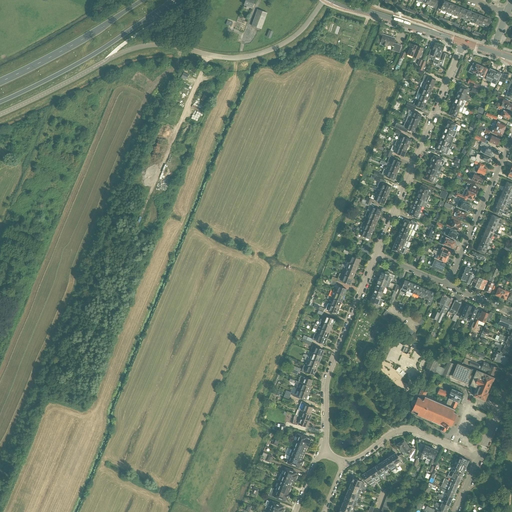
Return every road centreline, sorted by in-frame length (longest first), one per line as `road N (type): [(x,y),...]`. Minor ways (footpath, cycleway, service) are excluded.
road 1 (residential): [(376,254),(463,42)]
road 2 (residential): [(322,449),(326,377),(376,254)]
road 3 (secondary): [(0,101),(89,56),(172,0)]
road 4 (secondary): [(142,0),(0,81)]
road 5 (unclassified): [(184,48),(222,57),(269,50),(305,25),(322,1)]
road 6 (residential): [(511,139),(447,285)]
road 7 (residential): [(478,458),(402,429),(341,464)]
